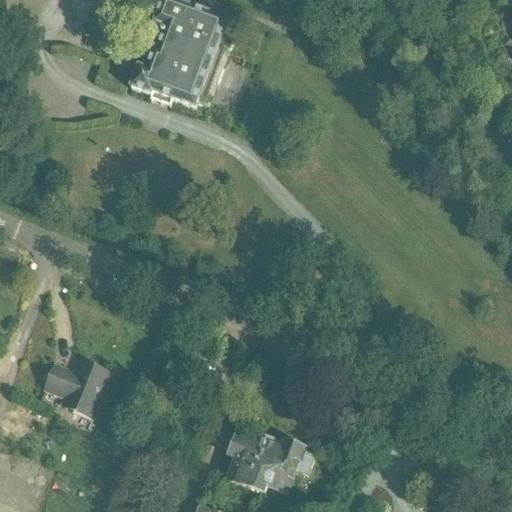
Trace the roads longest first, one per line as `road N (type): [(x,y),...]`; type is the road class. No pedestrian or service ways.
road 1 (tertiary): [(511,440),(0,223)]
road 2 (unknown): [(58,246),(0,408)]
